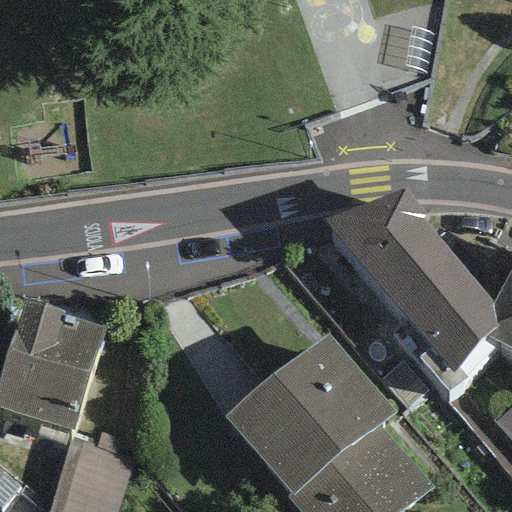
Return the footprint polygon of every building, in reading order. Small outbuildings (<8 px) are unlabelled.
[(511,0),(492,0),(511,9),(511,0)] [(324,220),(389,298),(452,254),(422,217),(427,215),(405,189),(324,220)] [(493,303),(452,254),(389,298),(432,350),(418,358),(447,394),(470,381),(498,343),(487,336),(498,329),(491,307),(493,303)] [(511,267),(493,303),(491,307),(498,329),(487,336),(498,343),(511,349),(511,267)] [(0,378),(0,407),(74,431),(108,327),(25,300),(0,378)] [(328,334),(226,417),(290,495),(287,497),(299,511),(401,511),(432,487),(380,424),(393,413),(328,334)] [(511,407),(493,424),(511,444),(511,407)] [(119,511),(135,461),(71,438),(48,511),(119,511)]
